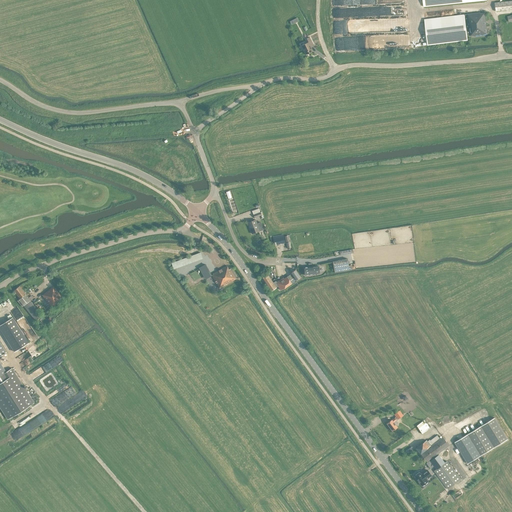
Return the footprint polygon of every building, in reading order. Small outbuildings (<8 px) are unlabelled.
[(511,0),(495,2),(495,11),(511,10),(511,9),(511,0)] [(432,18),(424,19),(427,42),(428,45),(432,44),(467,40),(467,35),(470,35),(487,33),(486,26),(485,13),(484,13),(484,12),(480,13),(480,12),(432,18)] [(311,47),(314,46),(309,37),(305,39),(307,42),(301,45),(305,55),(313,51),(311,47)] [(248,223),(252,234),(259,231),(255,220),(248,223)] [(273,238),(274,245),(283,244),(281,237),(273,238)] [(210,274),(201,258),(195,261),(204,277),(210,274)] [(347,258),(332,261),(332,262),(334,272),(351,269),(350,265),(348,265),(347,258)] [(211,275),(219,289),(236,280),(231,270),(229,270),(227,266),(211,275)] [(304,267),(305,275),(306,275),(309,275),(309,274),(313,274),(313,273),(319,273),(318,266),(313,267),(312,266),(304,267)] [(283,277),(279,280),(284,288),(291,283),(290,280),(294,277),(296,280),(301,277),(295,269),(291,273),(291,274),(287,276),(284,278),(283,277)] [(262,278),(266,284),(272,281),(270,278),(272,277),(269,273),(262,278)] [(272,281),(266,284),(270,291),(278,286),(281,290),(284,288),(279,280),(276,282),(275,281),(273,283),(272,281)] [(23,307),(24,306),(36,321),(42,316),(31,301),(25,294),(26,293),(20,285),(12,291),(19,299),(18,300),(23,307)] [(43,296),(52,307),(63,298),(58,292),(53,286),(46,292),(47,293),(43,296)] [(12,317),(0,324),(0,328),(14,351),(28,343),(12,317)] [(0,406),(8,419),(33,403),(15,374),(15,373),(12,368),(6,372),(0,362),(0,355),(6,352),(0,342),(0,406)] [(394,414),(398,419),(403,415),(399,410),(394,414)] [(404,416),(394,424),(397,427),(398,429),(402,427),(404,430),(410,425),(404,416)] [(492,419),(455,442),(468,463),(481,455),(484,453),(507,439),(494,417),(492,419)] [(386,423),(392,431),(397,427),(394,424),(393,422),(396,420),(394,418),(392,420),(391,420),(386,423)] [(424,420),(416,426),(420,432),(422,434),(430,429),(424,420)] [(420,454),(427,462),(449,445),(443,437),(420,454)] [(416,448),(420,453),(431,445),(427,440),(416,448)] [(438,454),(430,461),(436,469),(434,470),(448,489),(460,479),(447,461),(444,463),(438,454)] [(415,476),(421,485),(427,481),(426,479),(431,475),(427,470),(422,473),(421,472),(415,476)]
